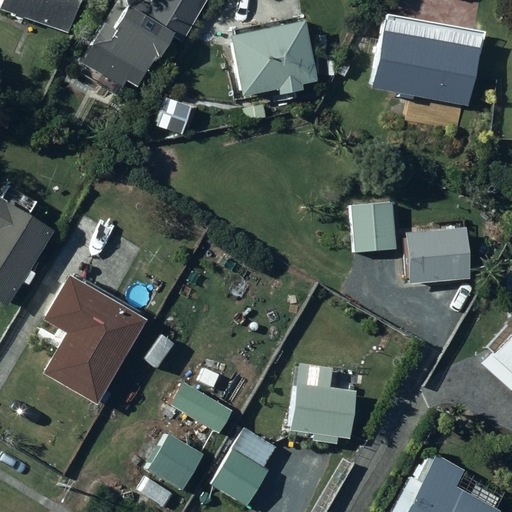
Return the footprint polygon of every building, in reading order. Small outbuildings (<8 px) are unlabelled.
[(0,0),(0,11),(65,32),(75,0),(0,0)] [(131,0),(110,0),(85,46),(138,75),(150,53),(154,56),(167,32),(181,40),(202,0),(146,0),(143,6),(131,0)] [(366,88),(395,93),(394,97),(408,100),(409,96),(464,106),(476,38),(378,20),(366,88)] [(298,22),(222,37),(234,97),(272,90),(273,94),(295,90),(295,85),(310,82),(298,22)] [(340,63),(335,73),(342,77),(347,67),(340,63)] [(184,139),(198,104),(167,92),(153,127),(184,139)] [(388,203),(348,207),(351,252),(392,249),(388,203)] [(0,204),(0,305),(2,307),(17,282),(22,285),(29,274),(23,271),(46,232),(0,204)] [(33,204),(26,213),(37,220),(43,210),(33,204)] [(461,227),(399,233),(405,285),(466,279),(461,227)] [(58,334),(36,375),(90,405),(138,320),(60,276),(35,321),(58,334)] [(511,325),(477,364),(511,394),(511,325)] [(167,339),(155,331),(138,356),(150,364),(167,339)] [(215,370),(200,364),(194,377),(209,383),(215,370)] [(164,405),(213,433),(226,411),(177,383),(164,405)] [(291,384),(285,431),(308,434),(307,440),(332,443),(333,437),(345,439),(351,391),(291,384)] [(117,390),(102,418),(116,426),(132,398),(117,390)] [(429,414),(413,439),(420,443),(435,418),(429,414)] [(264,470),(259,467),(271,447),(240,429),(207,485),(243,506),(264,470)] [(163,435),(142,470),(176,490),(197,455),(163,435)] [(491,511),(493,511),(450,487),(459,470),(431,454),(428,460),(424,457),(419,467),(414,464),(406,477),(404,476),(383,511),(491,511)]
